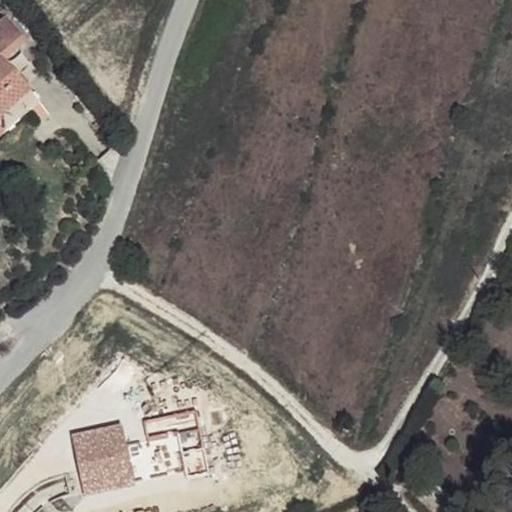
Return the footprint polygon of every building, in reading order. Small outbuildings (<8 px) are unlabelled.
[(4,20),(0,23),(0,59),(4,63),(24,44),(4,20)] [(0,116),(28,91),(4,63),(0,59),(0,116)] [(28,91),(0,116),(0,130),(5,136),(40,104),(28,91)] [(118,427),(68,440),(73,457),(122,444),(118,427)] [(172,432),(146,439),(147,448),(154,476),(180,469),(172,432)] [(122,444),(73,457),(84,499),(133,485),(133,482),(128,454),(125,454),(122,444)] [(147,448),(128,454),(133,482),(154,476),(147,448)]
